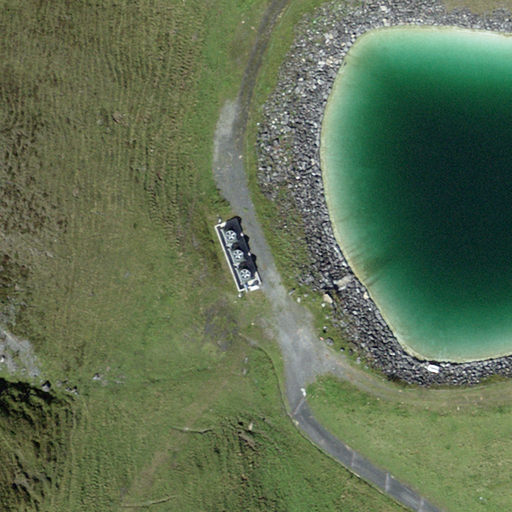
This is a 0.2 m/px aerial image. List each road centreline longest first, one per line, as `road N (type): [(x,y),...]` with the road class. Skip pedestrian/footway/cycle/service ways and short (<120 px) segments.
road 1 (track): [(126,511),(257,322),(274,320),(288,329),(297,414),(312,433),(429,511)]
road 2 (track): [(288,329),(248,230),(232,150),(276,0)]
road 3 (track): [(511,390),(443,396),(388,390),(339,372)]
